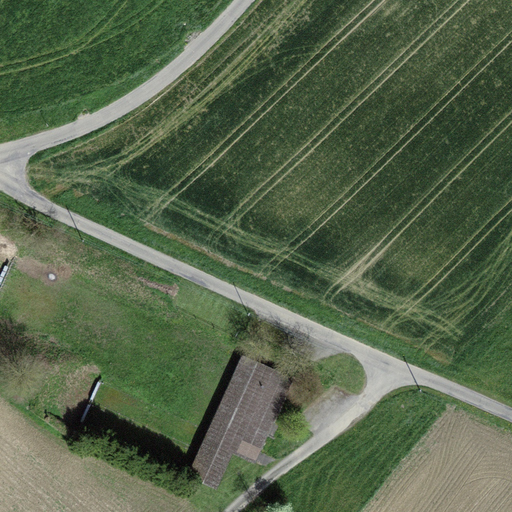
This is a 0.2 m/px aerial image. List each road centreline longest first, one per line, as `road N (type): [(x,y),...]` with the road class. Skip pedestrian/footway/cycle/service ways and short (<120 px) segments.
road 1 (unclassified): [(511,415),(0,184)]
road 2 (unclassified): [(244,0),(132,99),(0,153)]
road 3 (track): [(232,511),(332,430),(395,362)]
